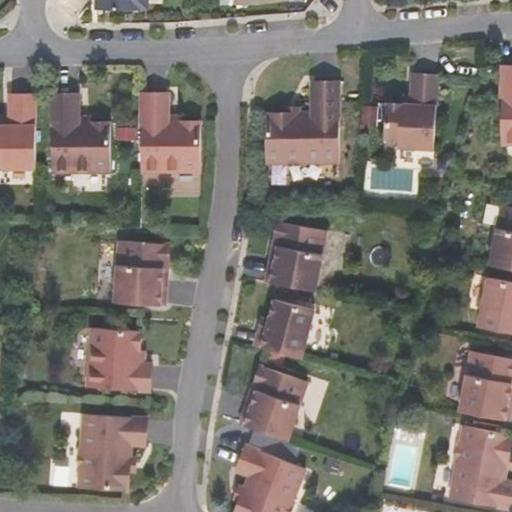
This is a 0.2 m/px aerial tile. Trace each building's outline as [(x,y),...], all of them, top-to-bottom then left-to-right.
[(511,65),(502,66),(502,144),(511,143),(511,65)] [(434,148),(439,74),(413,72),(411,95),(411,103),(402,103),(387,102),(385,136),(398,137),(398,145),(434,148)] [(340,81),(313,81),(313,112),(299,112),(286,112),(266,112),(266,162),(283,162),(283,163),(305,163),(305,162),(340,162),(340,101),(340,81)] [(78,93),(51,93),(52,171),(111,171),(111,121),(91,122),(91,119),(78,119),(78,115),(78,93)] [(140,171),(199,171),(199,121),(180,121),(180,119),(167,119),(167,115),(167,93),(140,93),(140,171)] [(0,167),(34,167),(34,94),(7,94),(8,116),(8,125),(0,124),(0,167)] [(403,94),(402,103),(411,103),(411,95),(403,94)] [(511,205),(502,203),(491,264),(511,267),(511,205)] [(327,229),(278,220),(274,238),(279,239),(277,250),(272,249),(266,280),(280,283),(316,289),(327,229)] [(170,243),(120,240),(116,301),(143,303),(166,305),(168,273),(163,273),(164,262),(169,262),(170,243)] [(511,280),(488,276),(479,326),(511,331),(511,280)] [(315,309),(275,298),(270,319),(266,331),(259,329),(255,345),(266,348),(302,357),(315,309)] [(262,317),(259,329),(266,331),(270,319),(262,317)] [(141,330),(91,327),(88,386),(150,390),(152,363),(145,363),(141,362),(142,349),(140,349),(141,330)] [(511,357),(472,350),(461,410),(511,420),(511,412),(511,387),(511,388),(511,385),(511,357)] [(308,381),(260,365),(254,383),(259,384),(255,394),(251,393),(241,423),(253,427),(279,436),(288,439),(308,381)] [(259,384),(254,383),(251,393),(255,394),(259,384)] [(302,418),(316,421),(324,389),(310,385),(302,418)] [(147,418),(84,414),(82,448),(80,448),(79,471),(80,471),(79,487),(129,490),(130,471),(131,456),(131,444),(146,445),(147,418)] [(509,453),(511,436),(511,433),(508,433),(464,425),(461,441),(459,441),(455,463),(457,463),(451,497),(511,508),(511,480),(504,479),(507,467),(509,453)] [(253,427),(247,445),(272,454),(279,436),(253,427)] [(272,454),(247,445),(237,470),(250,475),(246,487),(241,500),(235,511),(290,511),(295,501),(294,500),(306,468),(272,454)] [(241,500),(246,487),(240,484),(235,498),(241,500)]
